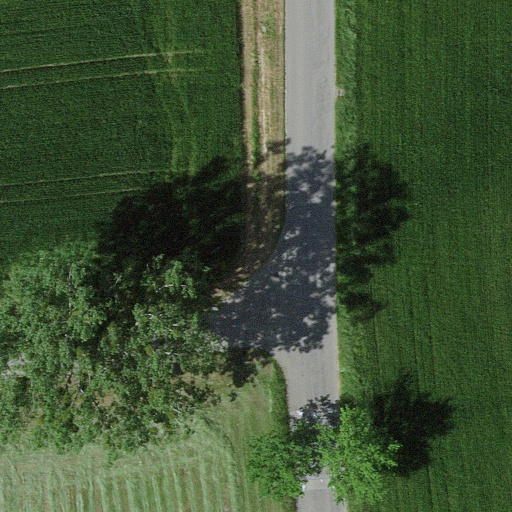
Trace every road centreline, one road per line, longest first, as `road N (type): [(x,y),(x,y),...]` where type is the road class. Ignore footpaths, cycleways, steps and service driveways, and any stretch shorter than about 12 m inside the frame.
road 1 (unclassified): [(315,310),(81,365),(0,371)]
road 2 (unclassified): [(315,310),(315,0)]
road 3 (unclassified): [(320,511),(315,310)]
